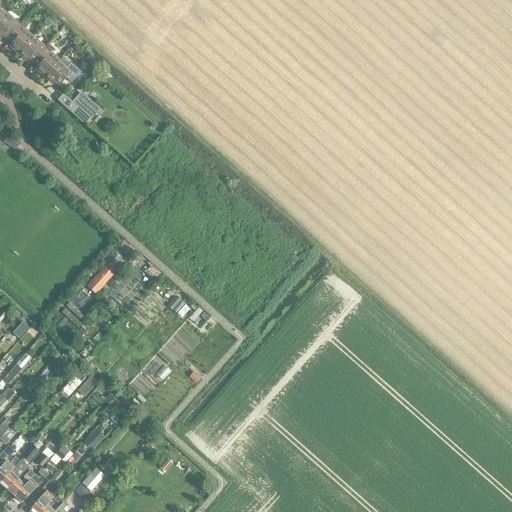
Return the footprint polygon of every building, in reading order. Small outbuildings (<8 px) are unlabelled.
[(6,14),(0,20),(0,35),(1,36),(4,33),(8,37),(23,21),(19,25),(6,14)] [(23,21),(8,37),(12,41),(10,44),(19,52),(32,37),(24,29),(28,25),(23,21)] [(32,37),(19,52),(27,60),(30,57),(34,60),(49,44),(49,43),(45,48),(32,37)] [(49,44),(34,60),(39,64),(36,67),(45,75),(58,60),(50,52),(54,48),(49,44)] [(58,60),(45,75),(53,83),(56,80),(61,84),(67,76),(68,77),(69,77),(71,74),(71,73),(71,72),(75,67),(70,63),(66,67),(58,60)] [(100,109),(84,94),(74,105),(91,119),(100,109)] [(90,284),(97,290),(111,274),(104,268),(90,284)] [(172,310),(181,300),(176,295),(167,305),(172,310)] [(181,317),(190,308),(185,304),(176,313),(181,317)] [(192,321),(202,310),(198,307),(188,318),(192,321)] [(208,316),(203,311),(199,315),(204,320),(208,316)] [(177,315),(156,337),(163,344),(184,322),(177,315)] [(24,322),(14,333),(21,338),(30,327),(24,322)] [(0,387),(2,389),(30,358),(25,353),(0,381),(0,387)] [(189,376),(196,382),(200,378),(194,372),(189,376)] [(86,396),(97,380),(89,375),(78,391),(86,396)] [(74,376),(63,389),(70,394),(81,381),(74,376)] [(2,394),(4,397),(11,390),(8,387),(2,394)] [(108,393),(105,399),(96,394),(93,399),(111,410),(118,398),(108,393)] [(4,397),(0,401),(0,409),(1,410),(9,401),(4,397)] [(7,430),(17,418),(12,414),(2,425),(7,430)] [(96,429),(87,438),(96,446),(104,437),(96,429)] [(55,456),(63,464),(73,453),(65,446),(55,456)] [(41,466),(53,453),(47,447),(42,453),(43,455),(36,462),(41,466)] [(19,469),(23,464),(24,465),(28,461),(32,456),(23,448),(18,453),(23,457),(19,461),(15,457),(11,461),(19,469)] [(108,470),(114,462),(106,455),(100,463),(108,470)] [(0,466),(0,482),(13,467),(10,465),(7,468),(2,464),(0,466)] [(13,467),(0,482),(0,483),(7,490),(17,478),(13,474),(16,470),(13,467)] [(44,476),(47,472),(42,467),(38,471),(44,476)] [(83,499),(90,491),(104,475),(95,467),(75,491),(83,499)] [(17,478),(7,490),(14,496),(34,474),(29,470),(23,477),(25,478),(21,481),(17,478)] [(34,474),(14,496),(21,503),(32,491),(38,484),(40,480),(38,478),(34,474)] [(73,489),(80,482),(71,474),(64,482),(73,489)] [(40,497),(35,503),(29,509),(31,511),(40,511),(50,501),(53,498),(56,494),(54,491),(51,494),(46,490),(40,497)] [(50,501),(40,511),(53,511),(54,511),(50,507),(54,503),(50,501)] [(54,511),(53,511),(66,511),(67,511),(63,509),(67,505),(63,501),(54,511)]
